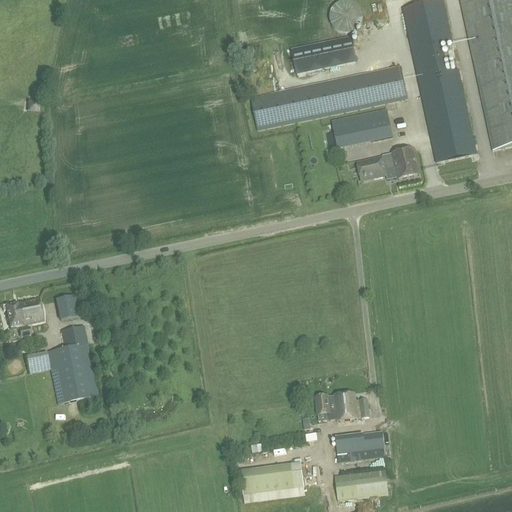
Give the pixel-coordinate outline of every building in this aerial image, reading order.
[(511,0),(460,0),(493,152),(511,147),(511,0)] [(348,2),(343,2),(341,3),(338,4),(336,5),(335,7),(334,8),(332,10),(331,11),(330,13),(330,15),(329,19),(330,23),(331,25),(332,27),(332,28),(335,30),(337,32),(339,33),(341,34),(342,34),(344,35),(346,35),(348,35),(349,35),(351,34),(354,33),(356,32),(357,30),(359,29),(361,25),(362,22),(362,19),(362,17),(362,15),(361,13),(360,11),(359,9),(357,6),(356,6),(354,4),(352,3),(350,2),(348,2)] [(403,11),(436,165),(477,156),(459,72),(446,75),(440,49),(453,46),(443,2),(403,11)] [(352,38),(293,50),(298,74),(357,62),(352,38)] [(400,67),(251,98),(258,133),(408,101),(400,67)] [(393,140),(386,111),(332,122),(338,151),(393,140)] [(390,155),(386,156),(390,173),(386,174),(387,176),(388,181),(396,179),(396,181),(420,175),(418,166),(416,166),(412,150),(390,155)] [(390,173),(386,156),(382,157),(383,158),(358,164),(362,182),(387,176),(386,174),(390,173)] [(84,317),(80,296),(56,301),(60,322),(84,317)] [(6,307),(10,329),(20,327),(29,325),(43,322),(39,300),(6,307)] [(47,353),(51,370),(58,405),(98,397),(84,327),(62,332),(65,349),(47,353)] [(29,328),(19,330),(21,338),(31,336),(29,328)] [(51,370),(47,353),(26,358),(30,374),(51,370)] [(325,415),(330,415),(331,423),(337,422),(358,420),(361,420),(370,418),(368,400),(359,401),(355,402),(355,394),(334,397),(328,398),(328,397),(315,399),(318,416),(325,415)] [(339,464),(385,458),(382,433),(335,438),(339,464)] [(306,443),(317,441),(316,434),(305,436),(306,443)] [(256,450),(265,447),(263,440),(254,442),(256,450)] [(291,465),(240,472),(244,497),(294,490),(304,488),(301,464),(291,465)] [(337,502),(388,496),(386,472),(334,478),(337,502)]
